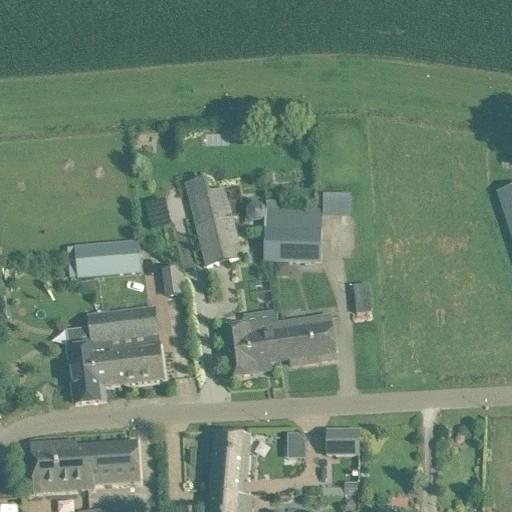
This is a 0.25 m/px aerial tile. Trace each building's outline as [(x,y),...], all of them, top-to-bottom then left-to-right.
[(207,181),(186,186),(207,269),(241,260),(223,190),(210,194),(207,181)] [(511,188),(498,193),(511,237),(511,188)] [(322,211),(264,210),(263,263),(275,264),(289,264),(321,264),(322,211)] [(135,243),(76,249),(80,279),(139,272),(135,243)] [(275,264),(275,279),(282,279),(289,271),(289,264),(275,264)] [(163,296),(184,295),(182,269),(162,270),(163,296)] [(370,284),(355,285),(356,314),(371,313),(370,284)] [(71,352),(69,352),(73,387),(76,407),(107,403),(107,401),(106,401),(105,393),(105,390),(110,389),(166,382),(164,372),(163,362),(157,313),(101,320),(88,321),(89,329),(92,350),(71,352)] [(337,362),(332,328),(331,319),(276,327),(280,362),(291,360),(292,368),(337,362)] [(257,375),(272,372),(270,364),(280,362),(276,327),(247,331),(247,328),(223,332),(230,381),(257,377),(257,375)] [(327,434),(327,458),(359,457),(359,433),(327,434)] [(248,482),(251,437),(215,434),(210,495),(240,496),(240,494),(241,482),(248,482)] [(297,438),(288,438),(289,462),(305,461),(304,445),(297,438)] [(77,447),(77,442),(31,445),(34,495),(88,492),(85,446),(77,447)] [(94,487),(142,484),(139,443),(85,446),(88,492),(95,492),(94,487)] [(251,511),(252,495),(240,494),(240,496),(210,495),(208,511),(251,511)]
